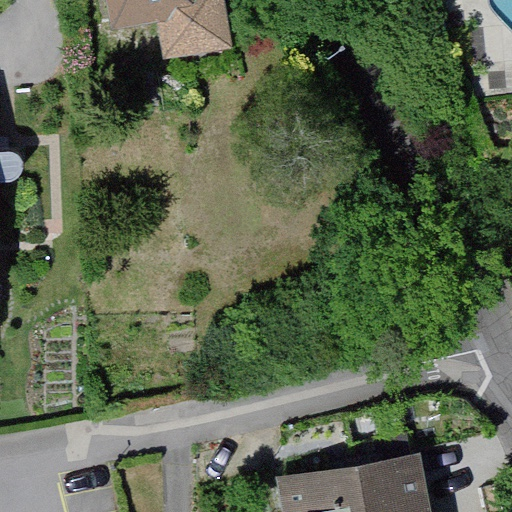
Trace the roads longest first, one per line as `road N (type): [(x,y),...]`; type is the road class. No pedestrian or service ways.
road 1 (residential): [(0,463),(302,407),(505,347)]
road 2 (residential): [(505,347),(388,110),(311,0)]
